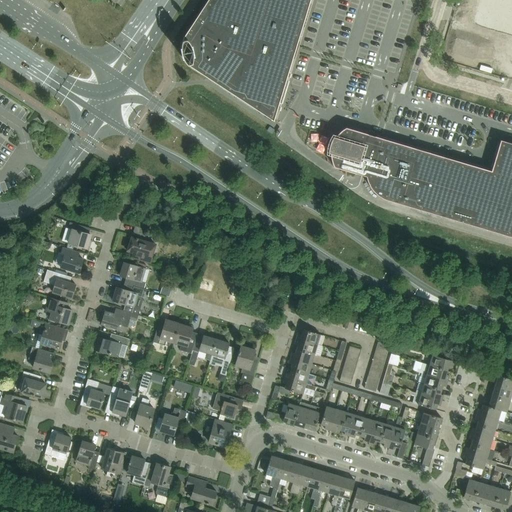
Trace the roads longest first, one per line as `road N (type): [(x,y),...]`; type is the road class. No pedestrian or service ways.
road 1 (tertiary): [(101,115),(379,287),(482,316)]
road 2 (tertiary): [(482,316),(416,283),(124,83)]
road 3 (residential): [(57,416),(113,223)]
road 4 (residential): [(57,416),(244,471)]
road 5 (residential): [(431,493),(413,477),(272,435),(251,445)]
road 6 (unclassified): [(511,99),(425,67),(439,0)]
road 7 (unclassified): [(0,212),(46,188),(101,115)]
road 8 (residential): [(431,493),(449,461),(465,373)]
road 9 (tertiary): [(105,70),(0,1)]
road 10 (tertiary): [(0,46),(101,115)]
